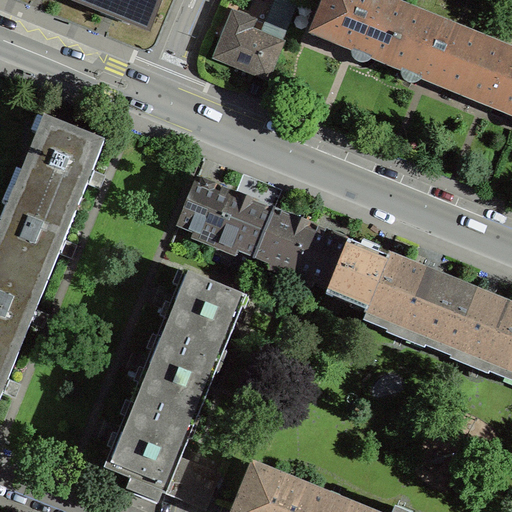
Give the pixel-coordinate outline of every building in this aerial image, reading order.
[(149,30),(161,0),(76,0),(111,14),(149,30)] [(298,0),(276,0),(263,35),(249,30),(253,21),(234,14),(220,47),(216,57),(267,78),(298,0)] [(511,55),(495,49),(494,53),(481,48),(466,42),(468,38),(447,29),(449,25),(445,23),(443,28),(423,20),(421,24),(406,17),(391,11),(393,7),(374,0),(324,0),(311,34),(333,43),(354,51),(354,54),(354,57),(356,59),(358,61),(360,62),(363,62),(366,62),(368,60),(370,58),(387,65),(404,71),(404,75),(405,77),(406,80),(409,82),(412,82),(415,82),(418,80),(420,78),(440,86),(462,95),(477,101),(511,115),(511,55)] [(0,397),(4,388),(32,319),(60,251),(88,182),(104,141),(44,116),(0,224),(0,397)] [(197,179),(178,225),(331,287),(350,241),(320,229),(283,214),(243,198),(205,182),(197,179)] [(367,309),(388,256),(358,244),(350,241),(331,287),(328,294),(366,310),(367,309)] [(388,256),(367,309),(511,368),(511,306),(484,295),(415,267),(388,256)] [(193,427),(220,362),(246,296),(184,271),(165,317),(157,336),(139,381),(130,401),(112,446),(104,467),(129,478),(125,489),(158,502),(163,491),(205,509),(220,473),(181,457),(193,427)] [(370,511),(253,465),(234,511),(370,511)]
